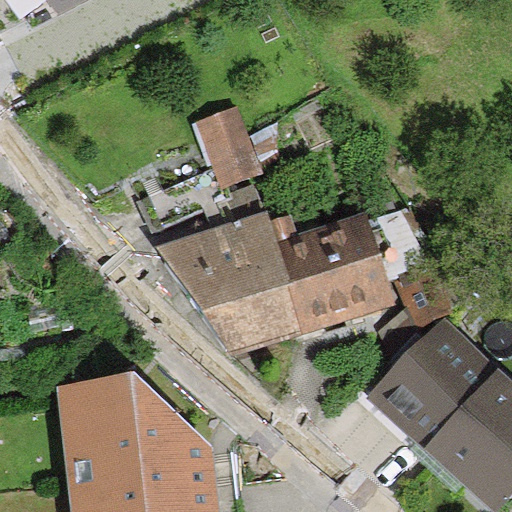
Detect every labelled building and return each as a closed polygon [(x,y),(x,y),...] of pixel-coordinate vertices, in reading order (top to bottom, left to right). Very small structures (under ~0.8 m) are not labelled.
[(0,0),(0,32),(1,35),(15,26),(28,48),(65,26),(111,0),(0,0)] [(188,131),(221,236),(269,221),(236,116),(188,131)] [(232,360),(304,337),(277,249),(269,221),(221,236),(157,256),(232,360)] [(357,224),(277,249),(304,337),(384,312),(357,224)] [(491,511),(511,489),(511,401),(438,334),(370,408),(483,511),(491,511)] [(217,511),(211,452),(135,386),(62,393),(74,511),(217,511)]
